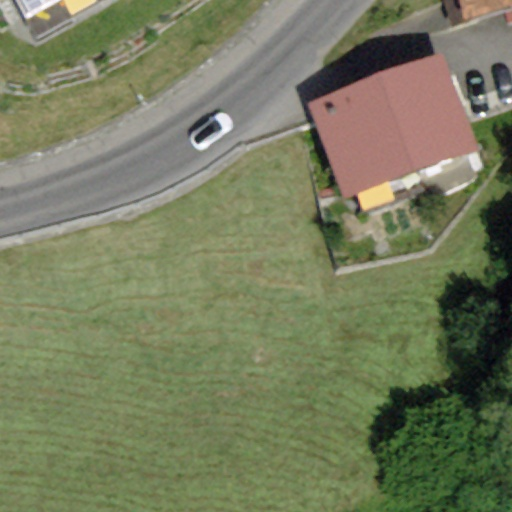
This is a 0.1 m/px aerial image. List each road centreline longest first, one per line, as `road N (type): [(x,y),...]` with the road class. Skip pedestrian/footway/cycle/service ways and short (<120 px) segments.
road 1 (tertiary): [(0,197),(57,182),(199,115),(255,76),(333,0)]
road 2 (track): [(511,365),(440,511)]
road 3 (track): [(150,0),(3,67)]
